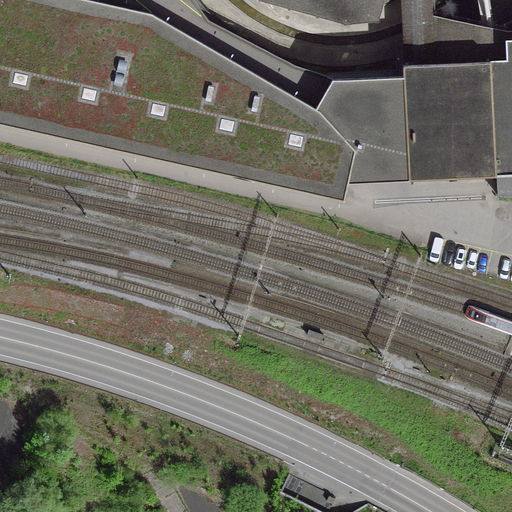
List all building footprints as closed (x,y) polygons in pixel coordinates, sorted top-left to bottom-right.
[(346,184),(406,181),(401,76),(331,80),(330,79),(313,109),(150,14),(84,0),(0,0),(0,125),(342,201),(346,184)] [(258,0),(346,17),(378,13),(381,0),(258,0)] [(399,0),(402,65),(473,61),(473,63),(483,62),(483,61),(488,61),(489,61),(494,175),(511,174),(511,30),(504,31),(429,15),(428,0),(399,0)] [(473,63),(473,61),(402,65),(400,65),(401,76),(406,181),(495,177),(494,175),(489,61),(488,61),(483,61),(483,62),(473,63)] [(511,174),(494,175),(495,177),(496,197),(511,198),(511,174)]
